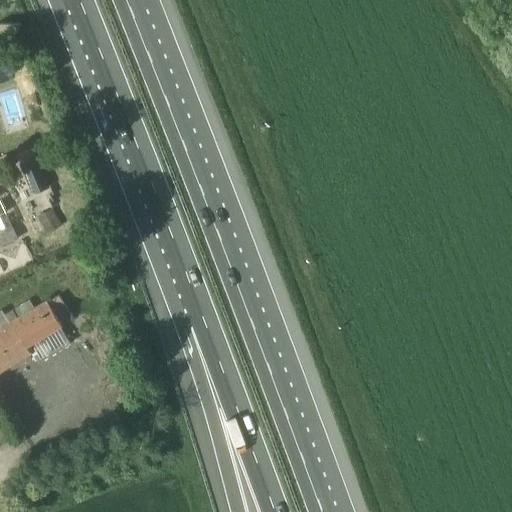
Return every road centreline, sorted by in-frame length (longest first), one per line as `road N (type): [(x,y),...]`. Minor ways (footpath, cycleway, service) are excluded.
road 1 (motorway): [(296,440),(125,0)]
road 2 (motorway): [(79,0),(202,323)]
road 3 (motorway): [(202,323),(272,511)]
road 4 (motorway): [(202,323),(241,511)]
